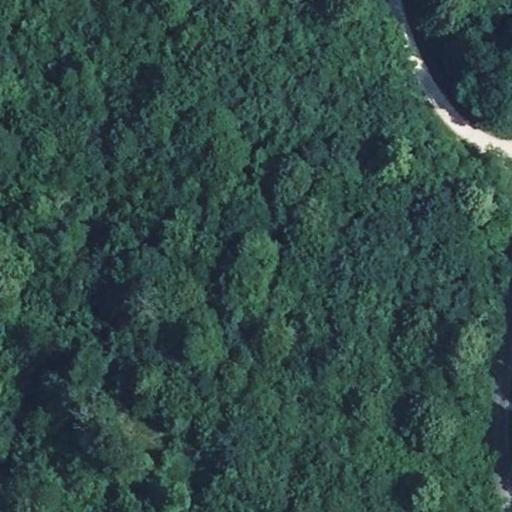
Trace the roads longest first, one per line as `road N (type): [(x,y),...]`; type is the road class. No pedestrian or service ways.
road 1 (track): [(511,152),(446,112),(395,0)]
road 2 (track): [(509,511),(504,403),(511,339)]
